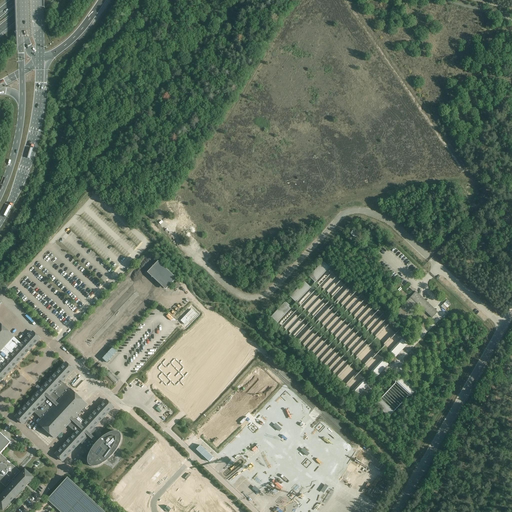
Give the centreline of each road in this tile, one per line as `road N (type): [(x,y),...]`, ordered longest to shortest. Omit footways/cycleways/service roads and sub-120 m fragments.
road 1 (unclassified): [(395,511),(503,326)]
road 2 (primary): [(0,221),(33,132),(39,61)]
road 3 (unknown): [(322,511),(325,485),(258,443),(211,471)]
road 4 (track): [(123,405),(240,511)]
